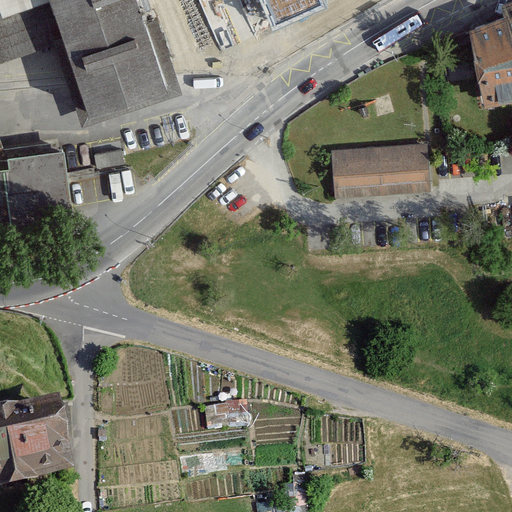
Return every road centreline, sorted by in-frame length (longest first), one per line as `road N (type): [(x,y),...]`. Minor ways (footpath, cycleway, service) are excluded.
road 1 (secondary): [(435,0),(298,84),(111,244),(64,271)]
road 2 (tertiary): [(511,445),(87,304)]
road 3 (residential): [(87,304),(87,511)]
